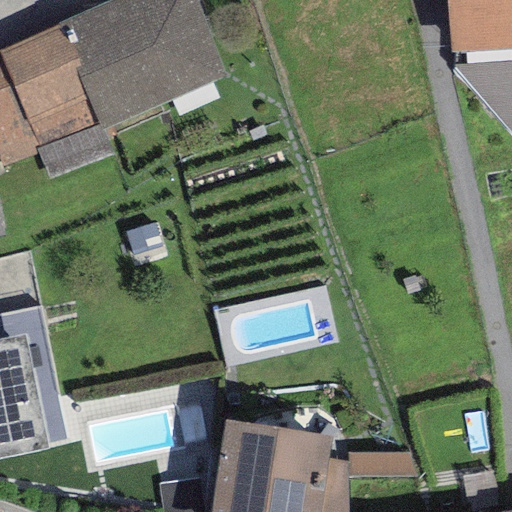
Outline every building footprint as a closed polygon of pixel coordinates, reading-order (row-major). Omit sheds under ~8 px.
[(0,59),(0,160),(2,167),(39,155),(36,149),(98,125),(100,131),(226,77),(195,0),(112,0),(57,24),(58,26),(0,50),(0,57),(1,59),(0,59)] [(511,0),(446,0),(453,52),(511,50),(511,0)] [(511,62),(454,67),(511,134),(511,62)] [(100,131),(98,125),(36,149),(39,155),(49,180),(110,154),(100,131)] [(24,337),(0,341),(0,456),(46,448),(24,337)] [(320,511),(328,460),(332,437),(223,421),(209,511),(320,511)] [(350,453),(346,453),(349,477),(415,477),(409,454),(350,453)] [(347,463),(328,460),(320,511),(347,511),(348,507),(347,463)]
